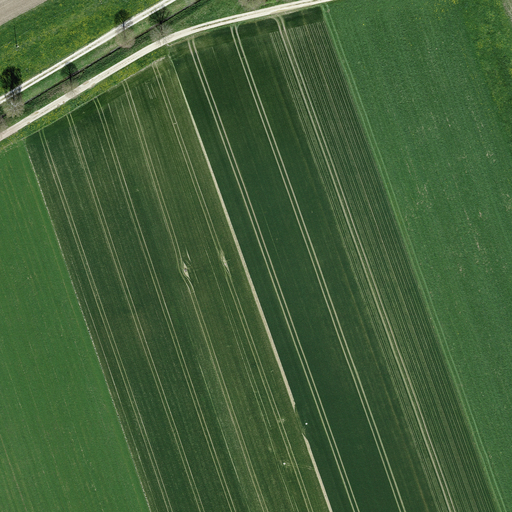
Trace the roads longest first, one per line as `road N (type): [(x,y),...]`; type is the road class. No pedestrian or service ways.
road 1 (track): [(0,136),(162,41),(320,0)]
road 2 (track): [(170,0),(0,100)]
